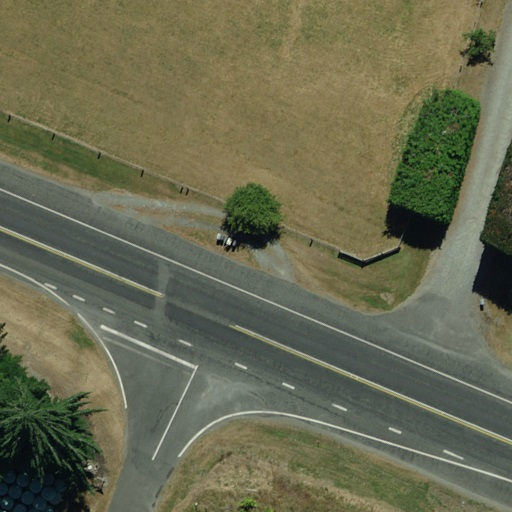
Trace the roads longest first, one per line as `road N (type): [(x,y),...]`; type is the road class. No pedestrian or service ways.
road 1 (trunk): [(511,443),(220,319)]
road 2 (trunk): [(220,319),(0,226)]
road 3 (residential): [(131,511),(220,319)]
